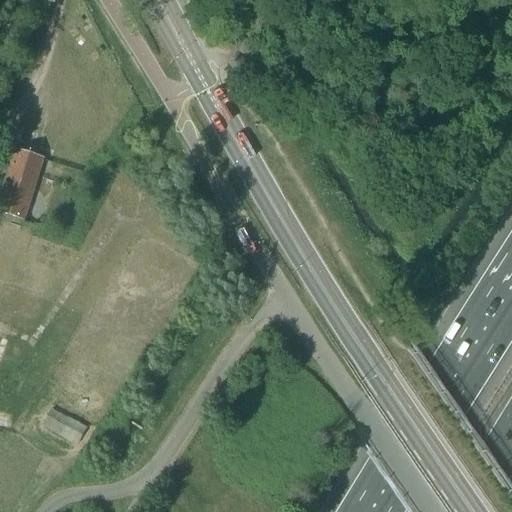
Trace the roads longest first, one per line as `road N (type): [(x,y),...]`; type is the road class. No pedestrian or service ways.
road 1 (secondary): [(469,511),(308,268),(156,0)]
road 2 (unclassified): [(428,511),(282,295)]
road 3 (motorway): [(511,314),(389,511)]
